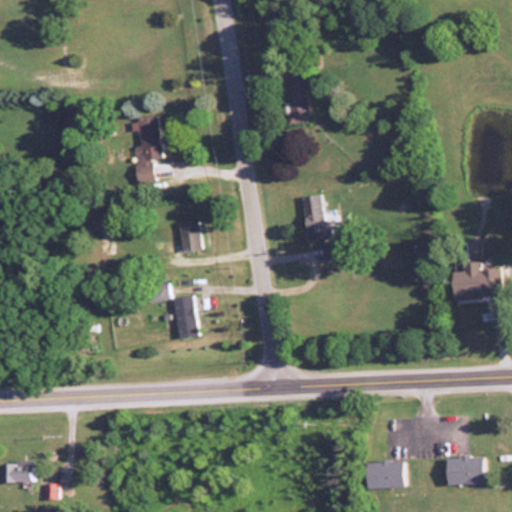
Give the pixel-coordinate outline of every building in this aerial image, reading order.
[(133,144),(136,181),(154,180),(152,158),(160,157),(157,114),(137,115),(139,144),(133,144)] [(299,195),(306,237),(327,234),(321,192),(299,195)] [(92,209),(92,230),(133,230),(133,209),(92,209)] [(177,221),(183,251),(202,247),(196,218),(177,221)] [(335,241),(322,244),(327,262),(340,258),(335,241)] [(452,297),(501,295),(499,267),(479,267),(479,260),(461,261),(462,269),(451,270),(452,297)] [(151,298),(166,298),(166,285),(151,285),(151,298)] [(171,296),(175,336),(195,334),(191,294),(171,296)] [(445,483),(484,483),(484,455),(445,455),(445,483)] [(366,459),(366,486),(405,486),(405,459),(366,459)] [(1,461),(1,483),(32,483),(32,461),(1,461)] [(57,482),(43,482),(43,497),(57,497),(57,482)]
